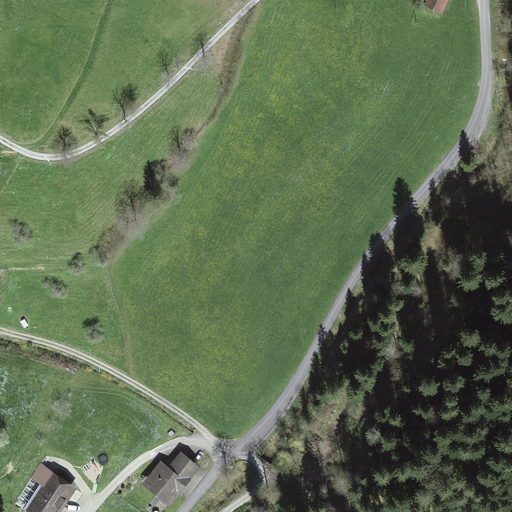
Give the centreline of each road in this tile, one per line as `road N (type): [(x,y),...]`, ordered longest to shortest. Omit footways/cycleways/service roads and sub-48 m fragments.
road 1 (unclassified): [(183,511),(279,406),(359,267),(473,130),(487,91),(486,0)]
road 2 (track): [(255,0),(86,149),(45,158),(0,137)]
road 3 (track): [(210,439),(110,370),(0,329)]
road 4 (track): [(111,0),(54,126),(39,143),(16,147)]
